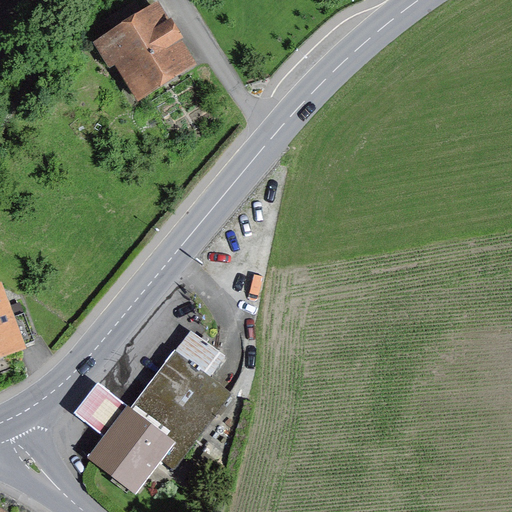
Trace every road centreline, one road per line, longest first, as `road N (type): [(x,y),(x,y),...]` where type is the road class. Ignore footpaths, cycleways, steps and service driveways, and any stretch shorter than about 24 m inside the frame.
road 1 (secondary): [(418,0),(307,97),(75,370),(3,422)]
road 2 (unknown): [(80,0),(0,130)]
road 3 (unclassified): [(3,422),(29,462),(84,511)]
